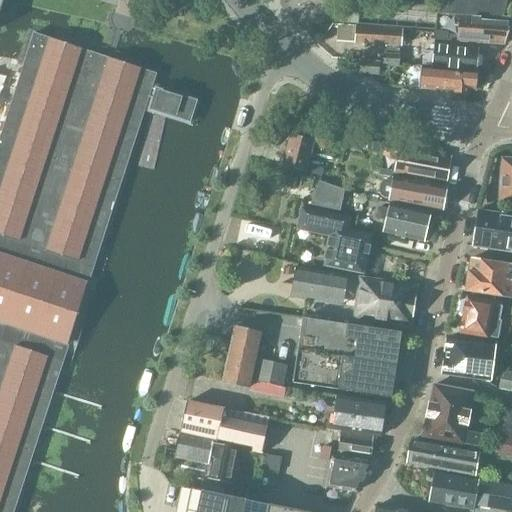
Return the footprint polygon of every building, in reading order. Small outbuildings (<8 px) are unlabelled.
[(440,0),(439,15),(503,20),(507,0),(440,0)] [(437,8),(340,1),(339,24),(435,31),(437,8)] [(505,45),(511,22),(459,18),(457,42),(505,45)] [(401,47),(402,31),(356,28),(355,44),(401,47)] [(0,511),(13,511),(60,364),(66,346),(90,273),(96,255),(144,107),(189,121),(195,102),(151,88),(155,75),(122,64),(111,60),(33,34),(23,67),(0,137),(0,511)] [(477,71),(479,50),(434,46),(433,53),(423,52),(421,67),(432,68),(432,66),(477,71)] [(399,67),(399,65),(400,55),(384,54),(383,66),(399,67)] [(379,76),(380,64),(361,62),(359,74),(379,76)] [(477,72),(432,68),(422,67),(420,90),(468,95),(468,89),(475,90),(477,72)] [(305,173),(314,141),(290,135),(282,167),(305,173)] [(349,138),(348,147),(358,149),(360,140),(351,139),(349,138)] [(374,143),(373,152),(384,154),(385,145),(374,143)] [(447,182),(452,157),(385,145),(384,154),(383,156),(397,158),(394,173),(447,182)] [(511,159),(502,159),(499,203),(511,203),(511,159)] [(280,169),(276,183),(295,188),(299,174),(280,169)] [(442,211),(446,188),(389,178),(388,183),(384,185),(382,189),(381,193),(383,197),(387,199),(390,200),(390,201),(442,211)] [(334,204),(340,190),(320,182),(314,196),(334,204)] [(434,216),(390,206),(389,211),(379,209),(377,219),(386,221),(383,233),(423,242),(424,241),(427,242),(434,216)] [(337,268),(366,274),(373,234),(349,230),(351,218),(302,208),(300,219),(316,222),(315,230),(332,233),(326,266),(337,268)] [(511,253),(511,216),(478,211),(473,248),(511,253)] [(511,266),(471,260),(469,272),(468,272),(465,292),(511,298),(511,266)] [(342,306),(347,277),(297,269),(292,298),(342,306)] [(411,328),(417,287),(360,278),(354,319),(411,328)] [(466,298),(459,334),(495,341),(501,305),(466,298)] [(298,351),(396,366),(401,334),(303,319),(298,351)] [(249,388),(261,334),(235,328),(223,383),(249,388)] [(502,372),(505,369),(507,356),(494,355),(496,344),(450,338),(446,341),(445,349),(448,352),(447,361),(443,363),(442,372),(444,375),(491,381),(492,370),(502,372)] [(391,398),(396,366),(298,351),(293,383),(391,398)] [(260,357),(255,382),(282,389),(288,364),(260,357)] [(511,391),(511,373),(507,372),(502,376),(499,389),(511,391)] [(479,448),(482,436),(466,432),(473,393),(434,386),(423,437),(479,448)] [(380,437),(385,403),(338,396),(333,430),(380,437)] [(260,455),(267,419),(188,403),(181,434),(213,440),(255,448),(254,454),(260,455)] [(511,458),(511,432),(501,431),(497,455),(511,458)] [(371,456),(374,437),(341,433),(338,451),(371,456)] [(213,440),(181,434),(175,458),(209,466),(213,440)] [(475,476),(479,454),(479,453),(411,441),(407,464),(475,476)] [(232,485),(239,450),(216,446),(209,480),(232,485)] [(325,446),(323,459),(331,461),(332,458),(334,448),(325,446)] [(331,461),(327,487),(357,492),(371,465),(332,458),(331,461)] [(511,511),(511,487),(434,474),(429,503),(474,511),(475,506),(511,511)] [(202,482),(200,491),(224,496),(226,487),(202,482)] [(301,511),(224,496),(200,491),(191,489),(186,511),(301,511)]
